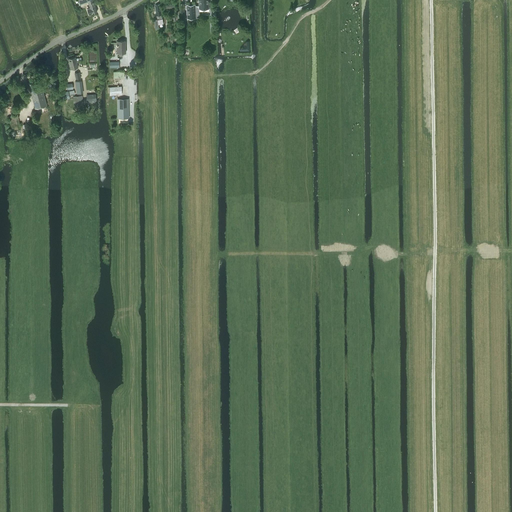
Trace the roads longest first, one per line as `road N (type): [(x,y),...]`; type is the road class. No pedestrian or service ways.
road 1 (track): [(435,511),(431,0)]
road 2 (unclassified): [(0,81),(141,0)]
